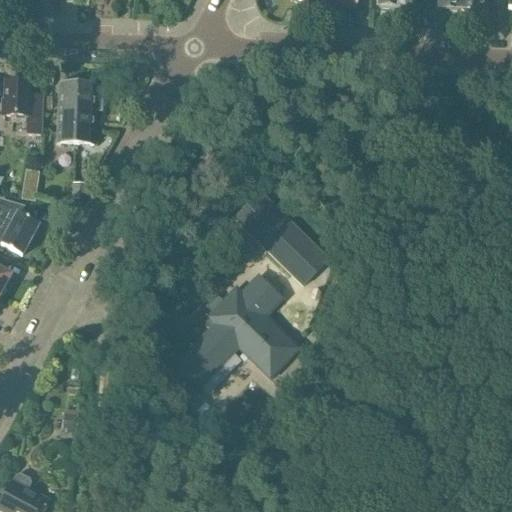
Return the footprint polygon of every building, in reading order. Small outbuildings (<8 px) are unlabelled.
[(294,0),(313,9),(316,2),(332,10),(336,1),(354,10),(359,0),(358,0),(294,0)] [(377,0),(377,8),(401,9),(401,0),(377,0)] [(401,0),(401,9),(422,10),(422,0),(401,0)] [(460,0),(437,0),(437,11),(460,11),(460,0)] [(460,0),(460,11),(482,12),(482,0),(460,0)] [(511,0),(495,0),(496,1),(509,1),(508,13),(511,13),(511,0)] [(43,97),(30,96),(30,85),(6,84),(6,103),(4,103),(3,118),(27,119),(26,137),(42,138),(43,97)] [(81,108),(82,87),(60,86),(58,146),(76,147),(77,107),(81,108)] [(97,87),(82,87),(81,108),(77,107),(76,147),(94,147),(96,114),(103,114),(104,94),(97,94),(97,87)] [(43,98),(43,111),(52,111),(52,98),(43,98)] [(90,187),(75,187),(75,202),(82,203),(90,187)] [(22,201),(35,204),(37,191),(24,189),(22,201)] [(235,221),(304,288),(329,262),(261,195),(235,221)] [(13,223),(0,247),(21,258),(39,227),(6,209),(1,217),(13,223)] [(226,225),(215,236),(223,243),(234,232),(226,225)] [(0,299),(0,300),(13,277),(0,270),(0,299)] [(208,320),(215,327),(176,368),(199,391),(239,350),(271,381),(300,351),(266,318),(283,301),(260,278),(243,295),(237,290),(224,304),(217,297),(206,309),(213,315),(208,320)] [(153,372),(164,383),(174,373),(163,362),(153,372)] [(165,384),(176,395),(183,389),(171,378),(165,384)] [(62,431),(77,432),(78,417),(63,416),(62,431)] [(45,511),(51,503),(28,491),(31,485),(29,480),(22,475),(16,477),(0,506),(0,511),(45,511)]
